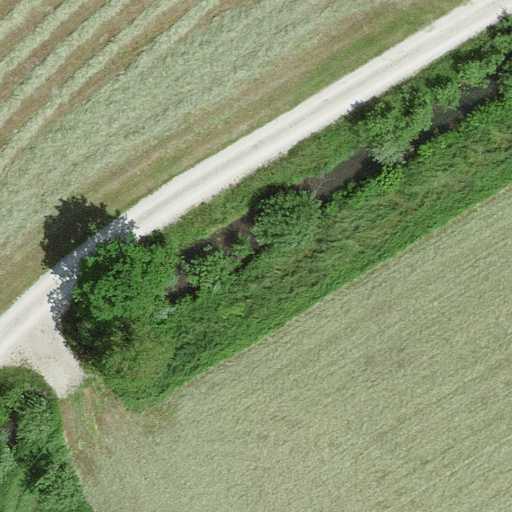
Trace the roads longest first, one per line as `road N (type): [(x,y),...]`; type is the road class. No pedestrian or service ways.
road 1 (track): [(508,0),(67,282),(0,341)]
road 2 (track): [(23,320),(97,424)]
